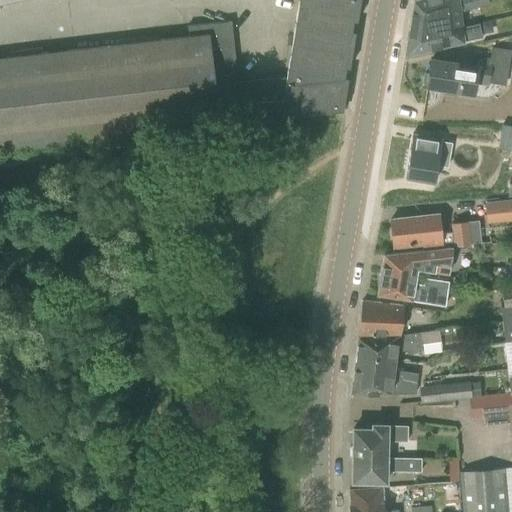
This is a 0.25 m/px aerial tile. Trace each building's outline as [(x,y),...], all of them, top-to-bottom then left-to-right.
[(357,22),(360,0),(298,0),(286,78),(238,83),(231,21),(187,26),(188,37),(0,58),(0,150),(219,126),(219,125),(342,112),(348,78),(344,78),(345,68),(349,69),(355,32),(352,31),(353,22),(357,22)] [(478,7),(475,0),(415,0),(414,1),(405,56),(491,35),(492,41),(506,38),(501,20),(478,25),(477,23),(461,27),(459,11),(478,7)] [(475,61),(474,67),(430,60),(426,87),(472,94),(474,83),(488,86),(489,83),(505,85),(510,50),(491,47),(490,58),(483,57),(482,62),(475,61)] [(511,150),(511,149),(511,125),(502,124),(498,148),(511,150)] [(417,127),(408,171),(439,176),(446,130),(417,127)] [(511,198),(484,202),(486,223),(511,220),(511,198)] [(440,242),(441,246),(452,245),(453,248),(471,245),(469,221),(450,223),(451,233),(440,235),(437,215),(391,220),(393,246),(420,244),(420,243),(440,242)] [(384,255),(381,273),(415,278),(416,269),(448,274),(452,246),(384,255)] [(415,278),(381,273),(378,295),(411,300),(444,306),(448,281),(424,277),(423,284),(414,283),(415,278)] [(500,308),(502,324),(511,322),(511,287),(501,290),(503,307),(500,308)] [(362,301),(358,335),(398,336),(398,334),(401,306),(362,301)] [(511,341),(511,322),(502,324),(505,343),(511,341)] [(358,335),(355,360),(394,361),(395,351),(420,354),(421,344),(440,342),(439,330),(398,334),(398,336),(358,335)] [(355,360),(352,378),(392,377),(392,380),(394,380),(414,383),(416,383),(417,374),(393,370),(394,361),(355,360)] [(392,377),(352,378),(350,395),(390,394),(415,394),(416,383),(414,383),(394,380),(392,380),(392,377)] [(420,403),(469,398),(468,393),(471,392),(470,380),(419,386),(420,403)] [(511,392),(481,397),(469,398),(471,419),(484,418),(484,425),(509,422),(509,424),(511,424),(511,392)] [(350,456),(351,457),(421,459),(421,458),(385,457),(386,441),(407,442),(407,426),(386,425),(372,425),(372,430),(353,429),(353,446),(350,448),(350,456)] [(421,459),(351,457),(353,458),(352,481),(385,482),(385,471),(420,472),(421,459)] [(511,511),(511,467),(459,472),(462,511),(511,511)] [(381,488),(348,490),(349,511),(397,511),(398,511),(383,511),(381,488)]
